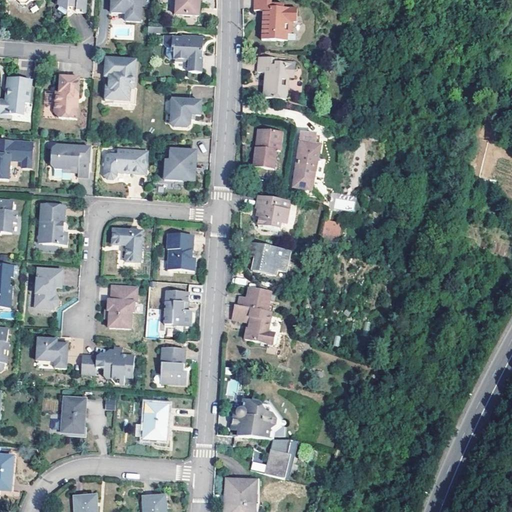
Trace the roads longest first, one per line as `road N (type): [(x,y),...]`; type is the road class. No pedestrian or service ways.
road 1 (residential): [(201,473),(219,215)]
road 2 (residential): [(219,215),(98,213),(79,321)]
road 3 (residential): [(219,215),(230,0)]
road 4 (residential): [(30,511),(47,484),(77,467),(201,473)]
road 5 (secondary): [(435,511),(511,347)]
